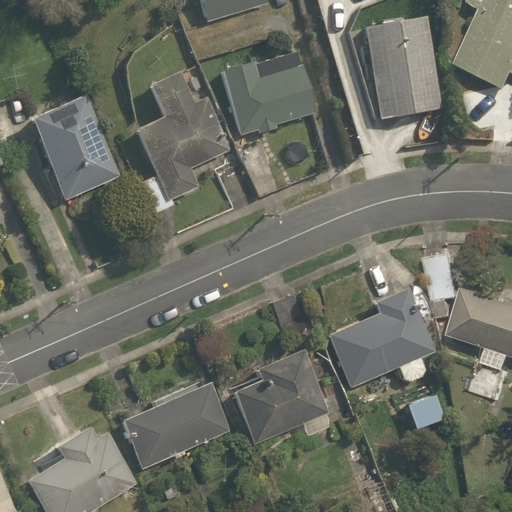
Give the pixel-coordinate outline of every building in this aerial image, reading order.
[(195,0),(203,25),(264,7),(261,0),(195,0)] [(458,65),(506,90),(511,78),(511,0),(471,0),(469,4),(485,12),(458,65)] [(329,9),(337,44),(356,39),(348,4),(329,9)] [(360,29),(375,120),(434,110),(420,19),(360,29)] [(218,71),(236,135),(311,114),(293,50),(218,71)] [(137,184),(151,215),(171,206),(168,201),(195,189),(187,169),(227,151),(203,98),(190,104),(175,71),(144,86),(159,119),(132,131),(153,177),(137,184)] [(26,119),(61,201),(117,177),(81,95),(26,119)] [(427,260),(436,319),(449,317),(447,300),(456,299),(450,257),(427,260)] [(323,335),(346,389),(394,369),(399,379),(406,383),(418,378),(420,371),(415,358),(429,353),(402,289),(368,303),(373,314),(323,335)] [(469,393),(496,401),(510,357),(511,357),(511,304),(465,290),(451,338),(483,348),(469,393)] [(285,292),(266,301),(284,340),(303,331),(285,292)] [(228,392),(251,445),(323,413),(296,351),(250,370),(255,381),(228,392)] [(117,421),(138,470),(225,433),(204,384),(117,421)] [(428,397),(401,408),(410,430),(437,419),(428,397)] [(21,482),(39,511),(89,511),(132,485),(100,433),(90,439),(83,427),(49,448),(57,460),(21,482)] [(385,489),(393,511),(407,511),(405,507),(409,506),(403,489),(399,491),(397,485),(385,489)] [(0,511),(10,511),(0,487),(0,511)]
